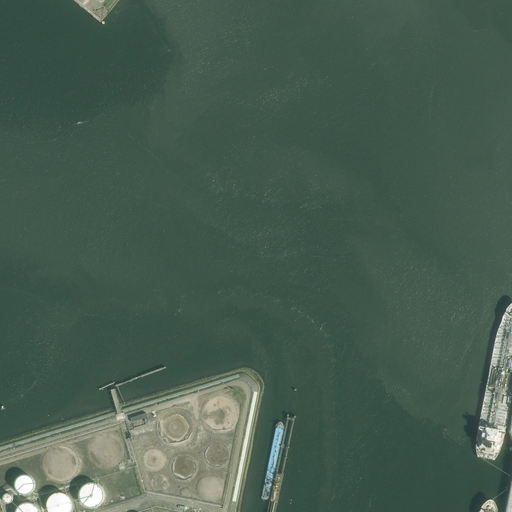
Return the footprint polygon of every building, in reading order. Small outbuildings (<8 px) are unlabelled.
[(131,418),(132,423),(144,419),(145,423),(149,422),(147,413),(131,418)] [(35,487),(35,485),(35,483),(34,481),(34,479),(32,478),(31,476),(29,476),(27,475),(26,475),(24,475),(22,475),(20,476),(18,477),(17,478),(16,480),(15,482),(15,484),(15,486),(15,488),(16,489),(17,491),(18,492),(20,493),(22,494),(24,495),(26,495),(27,494),(29,494),(31,493),(32,492),(34,490),(34,488),(35,487)] [(77,483),(79,487),(89,483),(87,478),(77,483)] [(104,498),(104,496),(104,493),(104,491),(102,489),(101,487),(99,485),(97,484),(95,483),(93,483),(90,483),(88,484),(86,485),(84,486),(82,488),(81,490),(80,492),(80,494),(80,497),(80,499),(81,501),(82,503),(84,505),(86,506),(88,507),(90,508),(93,508),(95,508),(97,507),(99,506),(101,504),(102,502),(104,500),(104,498)] [(14,499),(14,498),(14,497),(14,496),(13,494),(12,494),(11,493),(10,493),(8,493),(7,493),(6,494),(5,494),(4,496),(4,497),(4,498),(4,499),(4,500),(5,501),(6,502),(7,503),(8,503),(10,503),(11,503),(12,502),(13,501),(14,500),(14,499)] [(72,508),(73,505),(72,503),(72,501),(71,499),(69,497),(68,495),(66,494),(63,493),(61,493),(59,493),(56,493),(54,494),(52,495),(51,497),(49,499),(48,501),(47,503),(47,505),(48,508),(48,510),(49,511),(70,511),(72,510),(72,508)] [(39,511),(39,510),(38,508),(37,506),(35,505),(33,504),(31,503),(28,502),(26,503),(23,503),(21,504),(19,506),(18,507),(16,509),(15,511),(39,511)]
